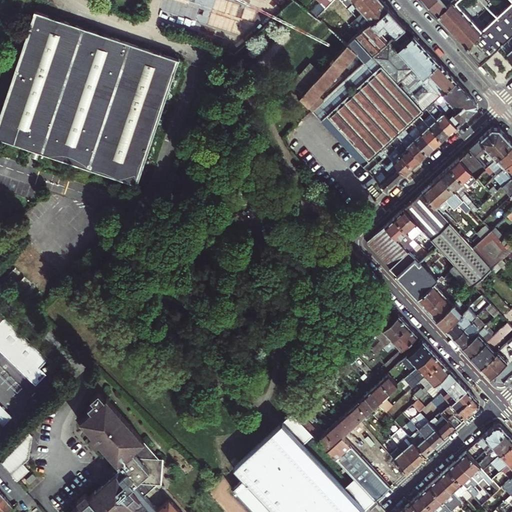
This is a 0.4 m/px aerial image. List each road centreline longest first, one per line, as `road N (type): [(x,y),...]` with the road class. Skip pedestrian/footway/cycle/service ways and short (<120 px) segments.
road 1 (residential): [(499,104),(349,241),(499,405)]
road 2 (residential): [(384,509),(499,405)]
road 3 (residential): [(499,104),(401,0)]
